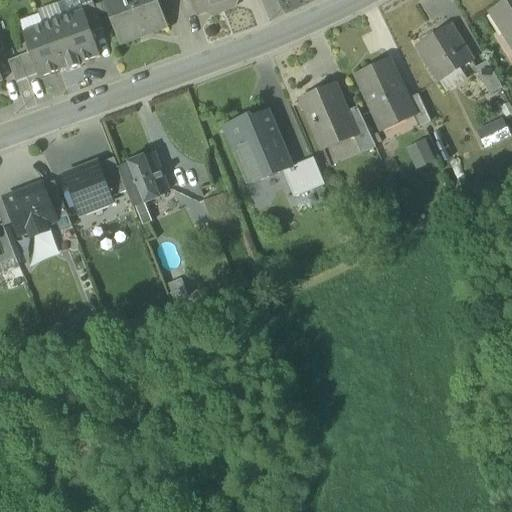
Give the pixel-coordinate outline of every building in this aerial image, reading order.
[(104,0),(121,44),(165,27),(155,0),(104,0)] [(215,15),(224,12),(219,0),(191,0),(197,15),(213,9),(215,15)] [(219,0),(224,12),(232,9),(230,2),(236,0),(219,0)] [(511,0),(491,13),(505,35),(510,32),(511,35),(511,0)] [(83,12),(63,20),(79,65),(100,57),(83,12)] [(80,66),(79,65),(63,20),(43,27),(59,72),(68,68),(69,70),(80,66)] [(39,79),(59,72),(43,27),(22,34),(29,54),(37,76),(39,79)] [(418,46),(439,81),(471,62),(450,27),(418,46)] [(18,58),(26,79),(37,76),(29,54),(18,58)] [(16,83),(26,79),(18,58),(8,62),(16,83)] [(473,70),(488,96),(502,88),(487,62),(473,70)] [(356,79),(380,129),(381,129),(379,123),(391,118),(393,123),(411,115),(412,114),(406,100),(389,63),(356,79)] [(303,103),(323,149),(352,137),(354,136),(345,115),(335,90),(303,103)] [(411,115),(417,128),(430,122),(418,95),(406,100),(412,114),(411,115)] [(352,137),(361,156),(376,149),(358,110),(345,115),(354,136),(352,137)] [(241,152),(255,185),(283,173),(293,169),(292,168),(269,112),(251,119),(250,117),(224,128),(235,154),(241,152)] [(486,147),(511,136),(511,135),(506,119),(479,130),(486,147)] [(418,171),(437,162),(427,139),(408,148),(418,171)] [(121,170),(135,206),(144,202),(168,193),(154,157),(121,170)] [(114,159),(98,166),(111,199),(127,192),(114,159)] [(283,173),(294,199),(325,186),(314,159),(292,168),(293,169),(283,173)] [(112,202),(111,199),(98,166),(66,178),(80,215),(112,202)] [(42,187),(55,221),(68,216),(55,182),(42,187)] [(30,230),(33,236),(46,231),(43,225),(55,221),(42,187),(6,201),(15,224),(19,235),(30,230)] [(206,199),(221,238),(242,230),(234,209),(227,191),(206,199)] [(0,203),(0,218),(3,226),(4,228),(15,224),(6,201),(0,203)] [(135,206),(142,225),(151,222),(144,202),(135,206)] [(64,244),(55,221),(43,225),(46,231),(33,236),(39,254),(64,244)] [(0,265),(16,259),(4,228),(3,226),(0,226),(0,265)]
